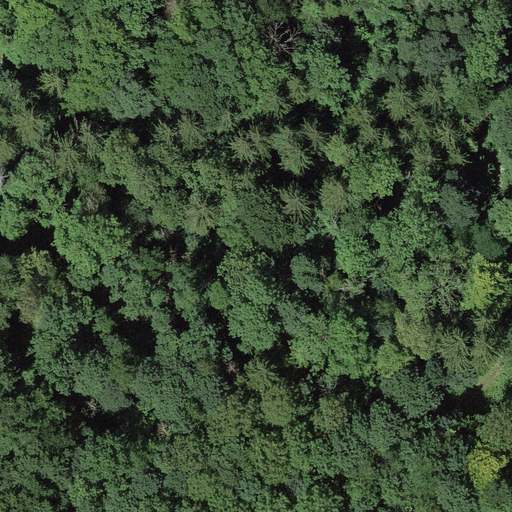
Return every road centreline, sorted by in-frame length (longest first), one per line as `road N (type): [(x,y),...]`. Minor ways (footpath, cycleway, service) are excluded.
road 1 (track): [(511,343),(469,395),(297,511)]
road 2 (track): [(511,104),(500,195),(511,252)]
